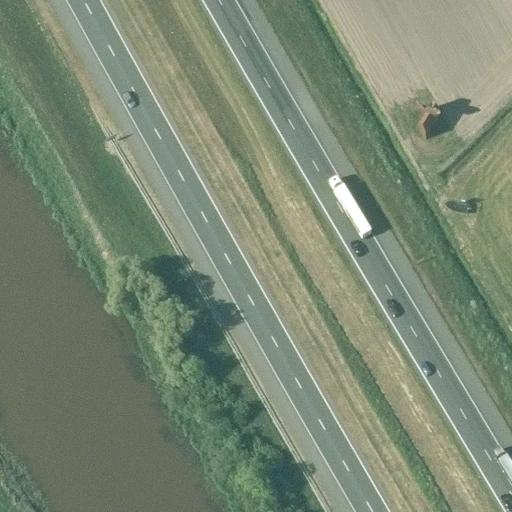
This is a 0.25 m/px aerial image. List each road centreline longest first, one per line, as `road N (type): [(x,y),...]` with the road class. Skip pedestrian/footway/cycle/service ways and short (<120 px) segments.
road 1 (motorway): [(81,0),(371,511)]
road 2 (motorway): [(511,498),(217,0)]
